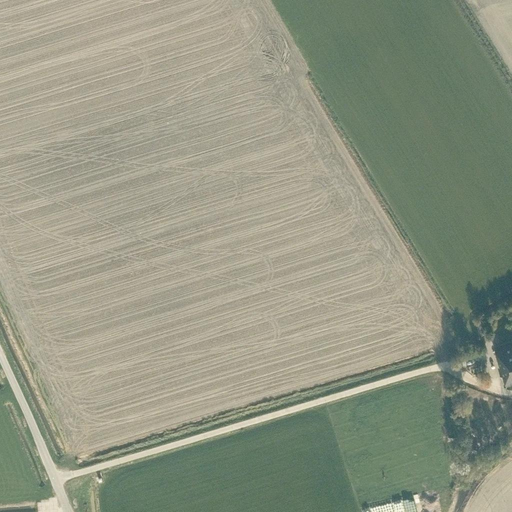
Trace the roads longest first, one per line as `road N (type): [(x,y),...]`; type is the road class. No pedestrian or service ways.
road 1 (unclassified): [(55,479),(453,363),(487,388),(511,393)]
road 2 (unclassified): [(55,479),(0,354)]
